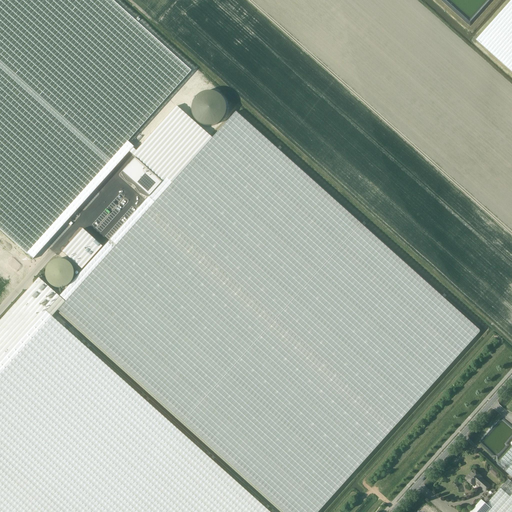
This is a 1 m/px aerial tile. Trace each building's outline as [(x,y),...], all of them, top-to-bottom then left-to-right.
[(128,140),(192,71),(112,0),(0,0),(0,230),(32,260),(134,147),(128,140)] [(511,0),(476,40),(510,71),(511,71),(511,0)] [(206,123),(209,123),(213,123),(216,121),(219,119),(222,116),(223,112),(223,109),(223,105),(221,102),(219,99),(216,97),(212,95),(208,95),(205,95),(201,97),(198,99),(196,102),(195,106),(195,110),(195,113),(197,117),(199,120),(202,122),(206,123)] [(317,511),(481,330),(236,111),(152,205),(65,302),(57,311),(280,511),(317,511)] [(116,180),(104,194),(128,216),(140,202),(116,180)] [(65,302),(152,205),(145,199),(59,297),(65,302)] [(99,245),(79,228),(59,251),(79,268),(99,245)] [(56,289),(59,289),(63,288),(67,287),(69,285),(72,282),(73,278),(73,274),(73,271),(71,267),(69,264),(66,262),(62,261),(59,260),(55,261),(51,263),(49,265),(46,268),(45,271),(45,275),(45,279),(47,282),(49,285),(52,287),(56,289)] [(53,315),(57,311),(65,302),(59,297),(38,278),(33,284),(28,289),(0,320),(0,374),(51,317),(53,315)] [(0,374),(0,511),(268,511),(51,317),(0,374)] [(511,446),(497,464),(511,477),(511,446)] [(496,476),(499,473),(493,466),(490,470),(496,476)] [(475,486),(477,484),(485,491),(490,486),(482,479),(483,478),(473,470),(470,474),(471,475),(467,479),(475,486)] [(511,511),(511,482),(508,479),(486,504),(478,511),(511,511)] [(478,511),(486,504),(481,499),(469,511),(478,511)]
